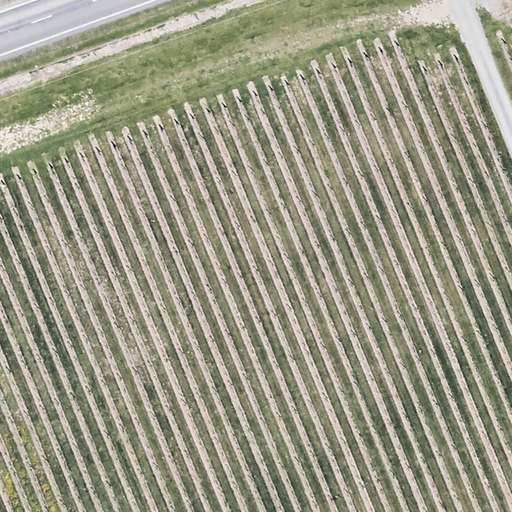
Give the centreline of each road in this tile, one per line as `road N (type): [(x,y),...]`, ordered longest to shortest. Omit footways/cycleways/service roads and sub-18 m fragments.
road 1 (track): [(0,129),(397,0)]
road 2 (track): [(449,0),(511,154)]
